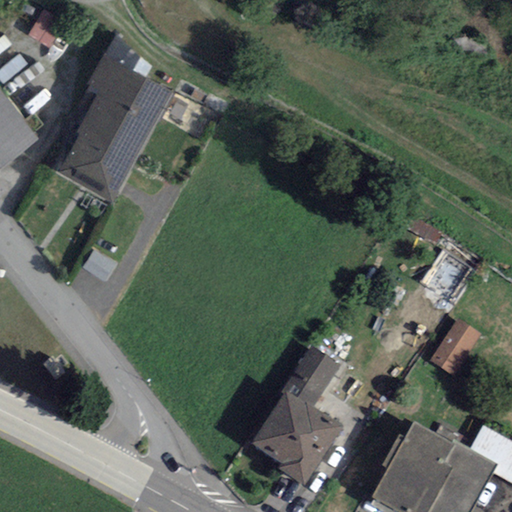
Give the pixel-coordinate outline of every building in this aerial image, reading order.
[(119,64),(68,160),(113,184),(164,88),(119,64)] [(0,166),(39,137),(0,87),(0,166)] [(458,323),(433,362),(453,375),(478,336),(458,323)] [(314,352),(293,384),(315,399),(336,367),(314,352)] [(288,399),(256,447),(285,466),(283,470),(303,483),(337,431),(288,399)] [(387,477),(372,505),(384,511),(470,511),(494,470),(414,428),(406,444),(400,440),(382,474),(387,477)]
